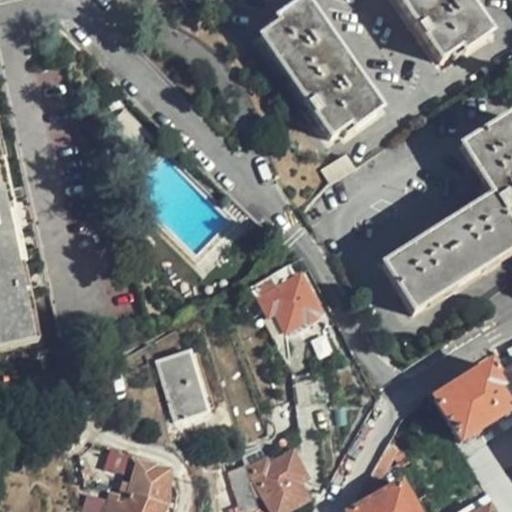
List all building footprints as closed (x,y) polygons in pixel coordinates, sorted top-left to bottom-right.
[(183,17),(190,12),(181,0),(144,0),(151,10),(165,18),(183,17)] [(490,37),(463,0),(393,0),(438,65),(458,51),(462,57),(490,37)] [(380,113),(304,2),(275,21),(279,26),(261,40),(329,139),(347,127),(351,132),(380,113)] [(28,342),(58,335),(0,77),(0,222),(25,331),(28,342)] [(145,128),(126,103),(110,116),(129,140),(145,128)] [(511,125),(508,119),(459,148),(489,200),(381,266),(411,316),(511,254),(511,125)] [(321,172),(329,185),(353,170),(344,156),(321,172)] [(245,236),(257,225),(241,208),(229,219),(245,236)] [(0,336),(25,331),(0,222),(0,336)] [(315,316),(296,282),(276,292),(269,281),(251,292),(266,318),(272,316),(283,334),(299,326),(305,326),(312,322),(312,317),(315,316)] [(207,414),(188,354),(155,364),(171,425),(207,414)] [(511,511),(511,491),(476,433),(511,411),(511,383),(506,375),(497,380),(488,368),(433,402),(456,441),(452,444),(485,497),(494,511),(511,511)] [(105,471),(133,471),(133,449),(105,449),(105,471)] [(286,511),(305,502),(297,484),(305,480),(291,455),(269,465),(266,461),(251,469),(253,480),(271,511),(286,511)] [(161,511),(165,503),(167,473),(153,471),(153,467),(137,464),(130,488),(123,507),(114,505),(112,511),(106,509),(104,511),(161,511)] [(261,511),(260,511),(244,467),(226,473),(236,502),(227,504),(227,511),(261,511)] [(413,511),(399,485),(347,511),(346,511),(413,511)] [(480,500),(464,508),(466,511),(490,511),(489,508),(485,509),(480,500)]
